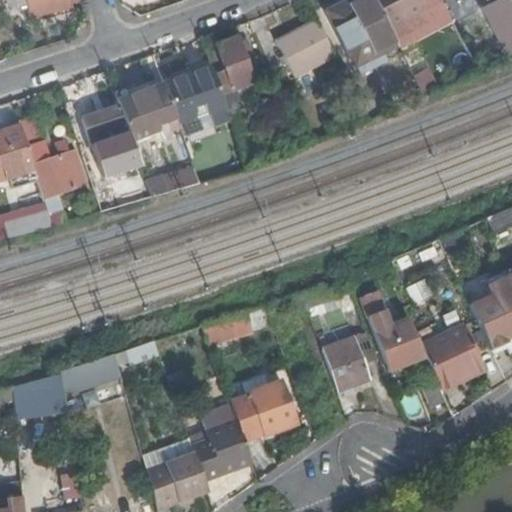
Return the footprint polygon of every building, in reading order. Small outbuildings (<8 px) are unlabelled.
[(26,0),(31,17),(72,8),(71,2),(79,0),(26,0)] [(390,34),(372,0),(361,0),(345,8),(342,3),(325,12),(351,63),(393,41),(394,41),(390,34)] [(345,8),(361,0),(346,0),(342,2),(342,3),(345,8)] [(440,0),(372,0),(390,34),(413,22),(420,35),(451,19),(440,0)] [(511,22),(496,35),(511,56),(511,22)] [(335,61),(315,23),(274,45),(294,82),(335,61)] [(236,38),(204,49),(212,72),(236,136),(248,131),(233,90),(253,83),(250,76),(238,44),(236,38)] [(397,48),(393,41),(351,63),(355,70),(397,48)] [(246,42),(238,44),(250,76),(257,73),(246,42)] [(184,77),(166,83),(166,85),(178,119),(203,109),(193,80),(186,83),(184,77)] [(129,134),(129,135),(178,120),(178,119),(166,85),(117,101),(119,107),(129,134)] [(116,138),(129,134),(119,107),(83,119),(92,146),(100,143),(102,149),(118,143),(116,138)] [(67,169),(62,155),(48,113),(21,123),(38,179),(67,169)] [(187,145),(196,174),(235,160),(227,134),(221,136),(215,117),(181,130),(185,140),(204,134),(206,138),(187,145)] [(0,179),(34,169),(20,126),(0,131),(0,179)] [(76,151),(62,155),(67,169),(38,179),(45,198),(87,184),(76,151)] [(84,159),(89,176),(99,173),(95,160),(92,161),(91,156),(84,159)] [(144,181),(149,199),(197,184),(191,166),(144,181)] [(511,209),(486,218),(491,233),(511,226),(511,209)] [(437,242),(444,254),(461,247),(456,234),(437,242)] [(469,308),(490,354),(506,347),(503,342),(511,337),(511,285),(511,283),(507,275),(483,286),(489,299),(469,308)] [(415,306),(432,295),(421,280),(405,291),(415,306)] [(324,303),(340,296),(338,292),(320,289),(294,297),(297,308),(301,319),(311,315),(312,317),(326,312),(324,303)] [(268,305),(272,316),(297,308),(294,297),(268,305)] [(360,301),(363,307),(373,304),(370,297),(360,301)] [(363,307),(367,319),(377,316),(373,304),(363,307)] [(253,334),(246,313),(204,327),(212,348),(253,334)] [(367,319),(385,367),(421,353),(406,321),(390,328),(384,313),(377,316),(367,319)] [(422,356),(433,380),(444,402),(460,394),(457,387),(485,375),(466,336),(422,356)] [(339,393),(371,381),(356,340),(324,352),(339,392),(339,393)] [(318,343),(289,352),(299,381),(308,377),(312,388),(325,384),(321,373),(329,371),(318,343)] [(130,360),(128,351),(117,355),(119,364),(130,360)] [(119,364),(117,355),(69,371),(71,381),(119,364)] [(71,381),(69,371),(60,373),(63,386),(72,383),(71,381)] [(63,386),(60,373),(28,383),(32,399),(64,390),(63,386)] [(457,387),(460,394),(488,381),(485,375),(457,387)] [(428,413),(445,405),(444,402),(433,380),(417,387),(428,413)] [(37,431),(32,399),(28,383),(12,387),(14,404),(17,434),(37,431)] [(284,384),(231,401),(233,407),(245,440),(298,423),(284,384)] [(12,387),(0,390),(0,407),(14,404),(12,387)] [(332,411),(344,407),(339,393),(339,392),(327,396),(332,411)] [(206,482),(254,464),(245,440),(233,407),(201,418),(207,434),(210,444),(194,450),(196,454),(206,482)] [(207,434),(190,440),(191,442),(194,450),(210,444),(207,434)] [(194,450),(191,442),(144,458),(148,472),(196,454),(194,450)] [(159,511),(210,494),(206,482),(196,454),(148,472),(159,511)] [(155,511),(150,490),(124,496),(128,511),(155,511)] [(25,511),(24,493),(0,496),(0,511),(25,511)] [(114,495),(99,498),(100,503),(85,505),(85,511),(111,511),(116,511),(114,495)]
